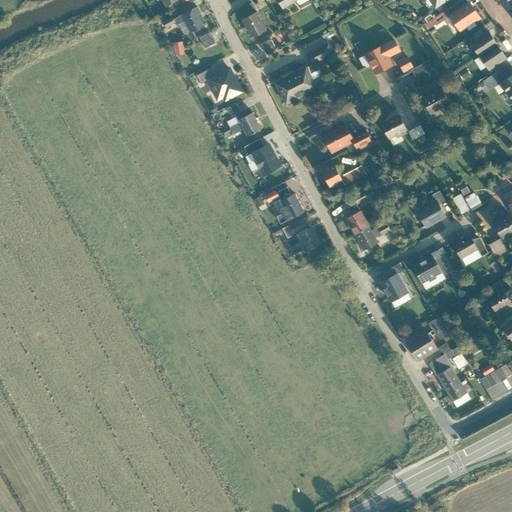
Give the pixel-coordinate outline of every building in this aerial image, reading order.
[(295,0),(276,0),(282,9),(296,1),(295,0)] [(427,0),(435,10),(441,6),(448,0),(427,0)] [(459,0),(448,0),(441,6),(445,11),(460,0),(459,0)] [(480,20),(469,4),(449,17),(460,33),(480,20)] [(196,9),(181,16),(190,35),(205,27),(196,9)] [(449,17),(445,11),(424,26),(428,31),(449,17)] [(258,12),(242,20),(251,38),(267,31),(258,12)] [(180,16),(173,19),(176,26),(183,22),(180,16)] [(172,17),(163,21),(166,28),(175,24),(172,17)] [(474,41),(482,53),(500,41),(491,29),(474,41)] [(210,34),(199,38),(201,43),(212,38),(210,34)] [(366,52),(377,72),(395,62),(390,54),(402,49),(395,37),(366,52)] [(212,38),(201,43),(203,47),(213,43),(212,38)] [(272,39),(261,44),(266,54),(277,48),(272,39)] [(500,41),(482,53),(491,66),(509,54),(500,41)] [(184,53),(182,42),(173,44),(175,55),(184,53)] [(329,42),(307,52),(312,62),(334,51),(329,42)] [(416,74),(433,65),(430,59),(413,68),(416,74)] [(317,61),(276,81),(287,103),(319,87),(311,72),(320,67),(317,61)] [(247,92),(235,65),(220,72),(217,66),(200,74),(204,82),(211,79),(221,100),(227,97),(229,100),(247,92)] [(433,65),(416,74),(419,80),(436,71),(433,65)] [(511,98),(511,74),(501,81),(511,98)] [(443,86),(424,97),(433,113),(452,101),(443,86)] [(237,102),(226,107),(229,112),(239,107),(237,102)] [(254,111),(240,118),(248,134),(262,126),(254,111)] [(222,121),(217,113),(213,115),(217,124),(222,121)] [(402,113),(382,124),(390,138),(410,127),(402,113)] [(224,131),(227,136),(244,127),(241,120),(230,126),(231,127),(224,131)] [(349,123),(324,137),(332,151),(353,140),(358,149),(373,141),(366,128),(355,133),(349,123)] [(427,138),(420,124),(413,128),(421,141),(427,138)] [(270,141),(253,150),(263,169),(280,160),(270,141)] [(251,142),(241,147),(245,153),(254,148),(251,142)] [(367,171),(363,163),(343,174),(348,182),(367,171)] [(337,165),(323,172),(331,185),(344,178),(337,165)] [(354,195),(358,202),(376,193),(372,185),(354,195)] [(511,187),(502,193),(511,210),(511,187)] [(277,190),(266,194),(269,201),(280,196),(277,190)] [(459,201),(465,213),(484,204),(477,191),(459,201)] [(304,210),(295,192),(281,199),(284,204),(282,205),(284,211),(278,215),(281,222),(304,210)] [(257,198),(261,206),(268,203),(264,195),(257,198)] [(417,210),(426,225),(446,214),(437,198),(417,210)] [(347,216),(355,232),(370,224),(362,208),(347,216)] [(511,217),(509,212),(493,221),(503,238),(511,232),(511,217)] [(398,215),(373,229),(377,236),(390,229),(388,225),(400,218),(398,215)] [(370,224),(355,232),(364,249),(379,241),(377,236),(373,229),(370,224)] [(314,227),(300,234),(306,244),(308,249),(322,242),(314,227)] [(403,227),(393,232),(396,237),(406,232),(403,227)] [(469,233),(453,242),(462,257),(478,248),(469,233)] [(480,237),(474,238),(482,254),(488,251),(480,237)] [(500,237),(489,243),(495,255),(506,249),(500,237)] [(296,255),(308,249),(306,244),(289,252),(292,257),(296,255)] [(433,256),(413,267),(422,284),(443,273),(433,256)] [(397,271),(379,281),(390,301),(408,291),(397,271)] [(503,288),(487,297),(496,312),(511,302),(503,288)] [(438,316),(428,323),(434,332),(444,326),(438,316)] [(511,319),(503,325),(511,340),(511,319)] [(437,347),(425,327),(405,339),(417,359),(437,347)] [(449,348),(446,342),(438,347),(441,352),(449,348)] [(465,352),(455,355),(459,367),(469,363),(465,352)] [(430,363),(437,374),(451,365),(444,354),(430,363)] [(504,363),(481,379),(487,388),(510,372),(504,363)] [(490,364),(482,369),(485,375),(494,370),(490,364)] [(451,365),(437,374),(453,399),(467,390),(451,365)]
